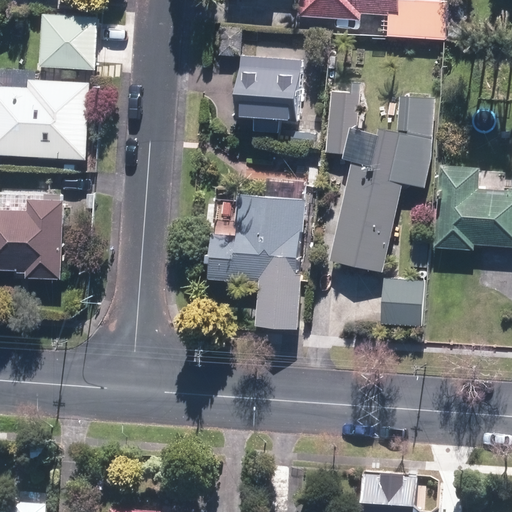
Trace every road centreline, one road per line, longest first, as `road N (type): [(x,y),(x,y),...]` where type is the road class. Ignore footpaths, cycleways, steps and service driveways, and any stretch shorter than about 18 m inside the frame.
road 1 (residential): [(160,0),(132,391)]
road 2 (residential): [(132,391),(511,417)]
road 3 (residential): [(0,382),(132,391)]
